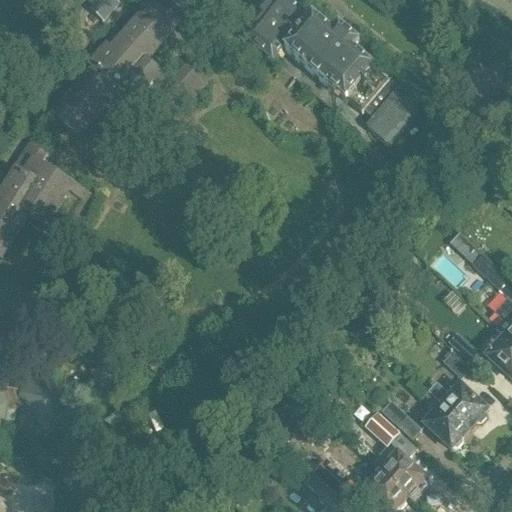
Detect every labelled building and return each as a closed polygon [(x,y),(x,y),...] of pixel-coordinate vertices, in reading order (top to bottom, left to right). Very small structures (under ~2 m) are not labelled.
[(104,24),(120,6),(113,0),(104,0),(92,13),(104,24)] [(220,7),(210,0),(166,0),(167,0),(205,29),(220,7)] [(311,23),(283,0),(282,0),(273,11),(265,5),(258,14),(257,13),(249,21),(258,29),(247,42),(274,65),(286,50),(288,51),(286,54),(288,56),(289,55),(346,102),(345,103),(347,105),(348,105),(363,117),(365,115),(374,122),(368,129),(372,135),(386,147),(392,150),(419,119),(415,113),(402,102),(412,90),(396,77),(389,84),(375,72),(376,71),(355,54),(360,48),(340,31),(335,38),(314,20),(311,23)] [(147,65),(179,30),(153,7),(112,53),(107,49),(91,68),(96,72),(54,118),(80,141),(112,105),(146,136),(181,97),(190,105),(207,85),(187,68),(171,87),(147,65)] [(0,200),(0,248),(8,253),(30,218),(64,239),(89,199),(42,169),(42,168),(40,167),(48,153),(32,143),(13,173),(16,175),(7,188),(8,188),(0,200)] [(497,184),(485,198),(497,208),(509,195),(497,184)] [(474,268),(472,269),(508,301),(494,316),(503,323),(495,331),(495,332),(498,335),(505,341),(505,340),(511,346),(511,283),(483,257),(474,268)] [(4,421),(4,420),(0,413),(0,321),(11,295),(11,293),(11,291),(11,289),(10,287),(9,286),(8,285),(7,284),(0,281),(0,436),(5,425),(5,424),(5,422),(4,422),(4,421)] [(482,358),(457,337),(448,346),(473,368),(482,358)] [(487,355),(484,357),(486,359),(511,382),(511,346),(505,340),(505,341),(501,345),(495,351),(494,351),(492,349),(487,355)] [(462,383),(470,373),(452,357),(444,366),(462,383)] [(436,386),(429,395),(443,408),(470,433),(477,426),(482,426),(487,420),(486,415),(487,414),(466,394),(464,392),(463,392),(460,389),(451,399),(436,386)] [(429,395),(422,402),(430,409),(427,412),(433,418),(425,427),(440,440),(452,452),(453,451),(458,451),(464,446),(463,440),(464,440),(470,433),(443,408),(429,395)] [(314,413),(322,420),(331,411),(322,403),(314,413)] [(413,444),(422,433),(391,405),(382,416),(413,444)] [(377,474),(407,501),(409,500),(413,500),(417,495),(417,490),(425,482),(395,454),(377,474)] [(300,465),(314,478),(344,505),(357,491),(323,460),(320,462),(305,459),(300,465)] [(406,502),(407,501),(377,474),(360,493),(380,511),(401,511),(402,511),(407,506),(406,502)] [(341,511),(346,507),(344,505),(314,478),(305,487),(319,500),(320,506),(326,511),(341,511)] [(215,511),(232,511),(233,510),(220,499),(211,509),(215,511)]
